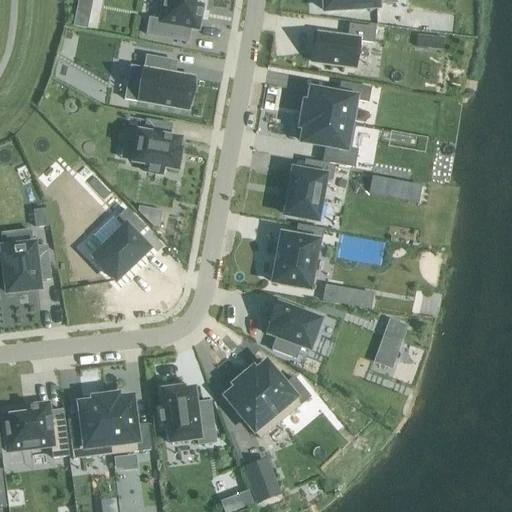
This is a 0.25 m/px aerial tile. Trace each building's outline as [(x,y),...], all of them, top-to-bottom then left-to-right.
[(163,0),(160,22),(149,20),(146,36),(187,43),(190,29),(197,31),(201,9),(194,7),(195,0),(163,0)] [(322,0),(323,13),(375,10),(374,0),(322,0)] [(75,14),(73,27),(87,30),(89,16),(75,14)] [(317,35),(313,64),(354,70),(358,42),(372,44),(374,30),(349,27),(347,39),(317,35)] [(415,36),(413,52),(425,53),(427,37),(415,36)] [(124,101),(186,112),(192,79),(168,75),(170,62),(146,58),(143,70),(130,68),(124,101)] [(304,104),(302,117),(354,127),(354,125),(349,125),(353,101),(367,104),(369,90),(341,85),(338,97),(310,92),(308,105),(304,104)] [(302,117),(299,129),(303,130),(301,143),(325,148),(322,163),(353,169),(356,152),(349,150),(354,127),(302,117)] [(138,134),(133,162),(144,164),(143,171),(161,175),(162,168),(176,170),(179,151),(177,150),(179,140),(168,138),(170,126),(146,122),(143,135),(138,134)] [(293,173),(285,216),(315,222),(323,180),(331,181),(333,168),(305,162),(302,174),(293,173)] [(45,209),(33,210),(35,228),(48,228),(45,209)] [(124,230),(93,259),(115,282),(146,251),(134,238),(143,229),(126,211),(115,221),(124,230)] [(281,237),(272,284),(277,285),(276,289),(290,292),(291,288),(306,291),(315,245),(319,246),(321,232),(297,227),(294,240),(281,237)] [(1,250),(6,294),(37,291),(37,283),(49,282),(45,249),(33,250),(32,247),(1,250)] [(270,325),(266,336),(275,339),(270,351),(294,360),(298,348),(307,351),(318,322),(275,306),(268,324),(270,325)] [(389,321),(382,339),(400,345),(407,327),(389,321)] [(252,372),(242,379),(279,423),(309,399),(293,379),(283,387),(265,366),(254,375),(252,372)] [(236,390),(225,399),(259,440),(279,423),(242,379),(233,387),(236,390)] [(164,409),(157,410),(159,429),(166,428),(169,444),(196,441),(197,446),(214,444),(209,403),(194,405),(192,391),(182,392),(182,390),(162,393),(164,409)] [(116,398),(104,400),(111,457),(150,452),(146,427),(134,429),(130,400),(116,402),(116,398)] [(82,431),(69,433),(73,462),(111,457),(104,400),(92,401),(92,405),(79,407),(82,431)] [(24,415),(2,418),(7,453),(49,448),(51,460),(68,458),(62,412),(48,414),(47,406),(24,409),(24,415)] [(277,496),(264,462),(243,470),(256,504),(277,496)] [(233,511),(229,499),(219,502),(222,511),(233,511)]
